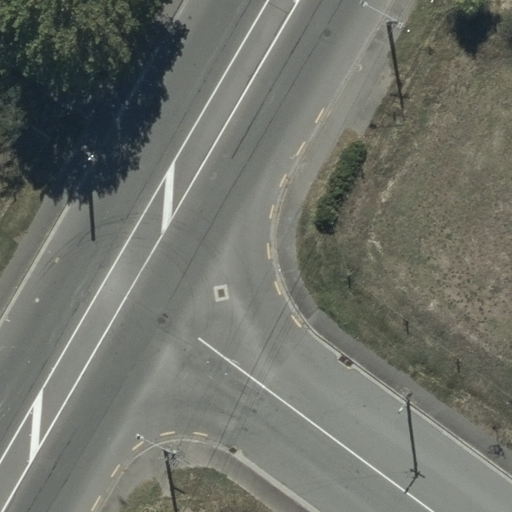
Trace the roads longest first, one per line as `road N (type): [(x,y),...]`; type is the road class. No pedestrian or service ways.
road 1 (unclassified): [(120,283),(433,511)]
road 2 (secondary): [(288,0),(120,283)]
road 3 (secondary): [(120,283),(0,490)]
